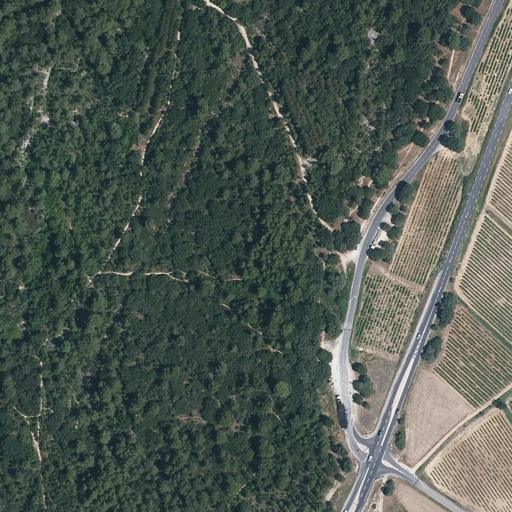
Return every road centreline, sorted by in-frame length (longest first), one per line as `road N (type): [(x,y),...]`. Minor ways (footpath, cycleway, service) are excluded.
road 1 (track): [(210,3),(188,10),(179,27),(169,99),(144,149),(136,205),(99,271),(46,335),(37,447),(46,511)]
road 2 (tertiary): [(349,420),(343,344),(373,225),(440,136),(499,0)]
road 3 (track): [(353,294),(237,22),(207,0)]
road 4 (primary): [(427,324),(511,91)]
road 5 (track): [(406,473),(511,384)]
road 6 (primary): [(381,453),(427,324)]
road 7 (primary): [(427,324),(373,447)]
